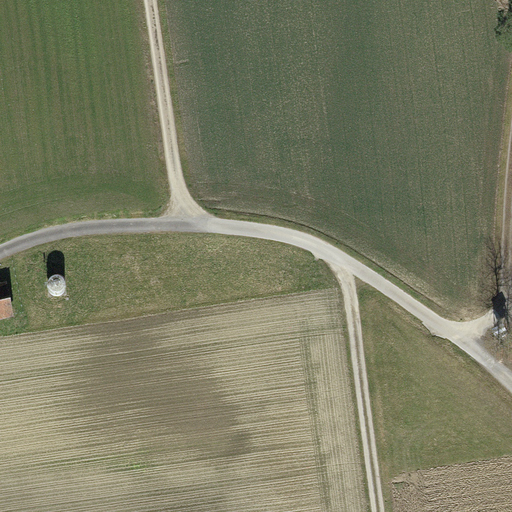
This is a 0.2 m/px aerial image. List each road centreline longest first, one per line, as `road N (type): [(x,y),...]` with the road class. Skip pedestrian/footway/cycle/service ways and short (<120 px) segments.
road 1 (unclassified): [(0,253),(105,226),(286,235),(347,262),(465,337),(511,380)]
road 2 (track): [(379,511),(347,262)]
road 3 (track): [(184,225),(151,0)]
road 4 (track): [(511,221),(503,310),(465,337)]
